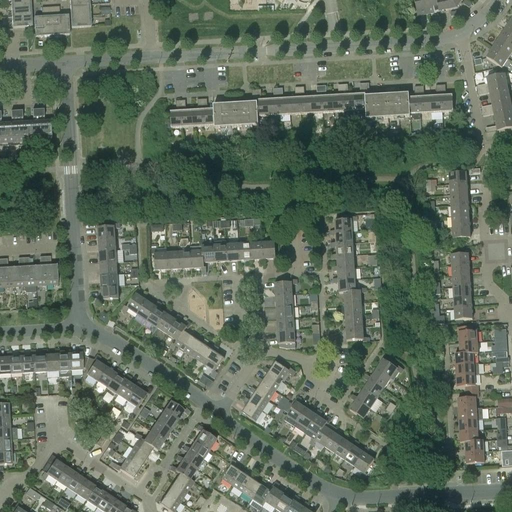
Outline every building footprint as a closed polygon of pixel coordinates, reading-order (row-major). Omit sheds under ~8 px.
[(417,17),(428,15),(425,0),(413,0),(414,0),(417,17)] [(425,0),(428,15),(439,13),(435,0),(425,0)] [(435,0),(439,13),(457,9),(461,3),(455,0),(435,0)] [(31,17),(30,6),(11,7),(12,18),(31,17)] [(70,7),(70,18),(90,17),(89,6),(70,7)] [(12,18),(12,29),(32,28),(31,17),(12,18)] [(68,17),(51,18),(52,37),(69,36),(68,17)] [(90,17),(70,18),(71,29),(91,28),(90,17)] [(35,38),(52,37),(51,18),(33,19),(35,38)] [(511,37),(504,32),(498,41),(511,49),(511,37)] [(511,49),(498,41),(492,50),(508,60),(511,53),(511,49)] [(508,60),(492,50),(486,59),(502,69),(508,60)] [(488,90),(507,86),(505,75),(486,79),(488,90)] [(366,121),(377,120),(376,97),(369,97),(369,84),(364,85),(364,91),(365,95),(366,112),(366,121)] [(509,97),(507,86),(488,90),(491,100),(509,97)] [(258,127),(258,118),(257,101),(257,97),(256,91),(252,91),(252,104),(246,105),(247,128),(258,127)] [(365,95),(354,96),(355,112),(366,112),(365,95)] [(409,95),(397,96),(399,119),(410,118),(409,99),(409,95)] [(343,96),(332,97),(333,114),(344,113),(343,96)] [(344,113),(355,112),(354,96),(343,96),(344,113)] [(377,120),(388,119),(387,96),(376,97),(377,120)] [(388,119),(399,119),(397,96),(387,96),(388,119)] [(452,96),(441,97),(442,114),(453,113),(452,96)] [(323,114),(333,114),(332,97),(322,98),(323,114)] [(431,114),(442,114),(441,97),(430,98),(431,114)] [(493,111),(511,107),(509,97),(491,100),(493,111)] [(301,116),(312,115),(311,98),(300,99),(301,116)] [(322,98),(311,98),(312,115),(323,114),(322,98)] [(419,98),(409,99),(410,118),(410,122),(421,121),(420,115),(419,98)] [(430,98),(419,98),(420,115),(431,114),(430,98)] [(300,99),(289,100),(290,116),(301,116),(300,99)] [(268,118),(279,117),(278,100),(267,101),(268,118)] [(279,117),(290,116),(289,100),(278,100),(279,117)] [(258,118),(268,118),(267,101),(257,101),(258,118)] [(235,105),(224,106),(226,129),(236,128),(235,105)] [(236,128),(247,128),(246,105),(235,105),(236,128)] [(214,130),(226,129),(224,106),(213,106),(213,110),(214,127),(214,130)] [(511,118),(511,112),(511,107),(493,111),(495,122),(511,118)] [(204,128),(214,127),(213,110),(203,111),(204,128)] [(40,143),(38,111),(32,111),(33,123),(28,124),(29,143),(40,143)] [(38,111),(40,143),(51,142),(50,122),(44,123),(43,111),(38,111)] [(203,111),(192,112),(193,128),(204,128),(203,111)] [(18,144),(16,112),(10,113),(11,125),(6,125),(7,144),(18,144)] [(29,143),(28,124),(22,124),(22,112),(16,112),(18,144),(29,143)] [(182,129),(181,112),(170,113),(171,130),(182,129)] [(182,129),(193,128),(192,112),(181,112),(182,129)] [(511,129),(511,118),(495,122),(497,132),(511,129)] [(449,175),(449,186),(467,185),(466,174),(449,175)] [(467,185),(449,186),(450,197),(467,196),(467,185)] [(450,197),(451,208),(468,207),(467,196),(450,197)] [(468,207),(451,208),(451,219),(469,217),(468,207)] [(451,219),(452,229),(469,228),(469,217),(451,219)] [(335,222),(335,232),(335,234),(352,233),(351,223),(357,223),(356,218),(351,218),(351,221),(335,222)] [(373,220),(365,221),(366,232),(374,231),(373,220)] [(98,229),(98,241),(115,240),(114,230),(120,230),(119,225),(114,225),(114,228),(98,229)] [(469,228),(452,229),(453,240),(470,239),(469,228)] [(353,245),(352,233),(335,234),(335,232),(330,232),(330,237),(336,237),(336,244),(336,246),(353,245)] [(188,240),(187,239),(181,240),(179,246),(181,248),(186,247),(188,244),(188,240)] [(115,240),(98,241),(99,253),(116,252),(115,240)] [(214,243),(214,247),(215,264),(227,263),(226,246),(226,242),(214,243)] [(251,262),(263,261),(262,244),(250,245),(251,262)] [(275,244),(262,244),(263,261),(273,260),(274,266),(278,265),(278,260),(276,260),(275,244)] [(337,258),(353,257),(353,245),(336,246),(336,244),(331,244),(331,249),(336,249),(337,256),(337,258)] [(250,245),(238,246),(239,262),(251,262),(250,245)] [(227,263),(239,262),(238,246),(226,246),(227,263)] [(203,264),(204,264),(215,264),(214,247),(204,248),(202,248),(202,253),(203,253),(203,264)] [(200,248),(190,248),(191,253),(192,270),(201,269),(204,269),(204,264),(203,264),(203,253),(202,253),(202,248),(200,248)] [(155,272),(168,271),(167,255),(156,255),(156,250),(152,250),(152,256),(154,256),(155,272)] [(99,253),(100,265),(116,264),(116,252),(99,253)] [(180,271),(192,270),(191,253),(179,254),(180,271)] [(179,254),(167,255),(168,271),(180,271),(179,254)] [(451,267),(469,266),(468,255),(451,256),(451,267)] [(354,269),(353,257),(337,258),(337,256),(331,256),(332,261),(337,261),(337,268),(338,270),(354,269)] [(377,266),(377,256),(368,257),(368,267),(377,266)] [(40,267),(34,268),(36,287),(46,286),(45,258),(39,258),(40,267)] [(45,258),(46,286),(58,286),(56,266),(51,267),(50,258),(45,258)] [(18,269),(13,269),(14,288),(25,288),(23,259),(18,259),(18,269)] [(28,259),(23,259),(25,288),(36,287),(34,268),(29,268),(28,259)] [(7,260),(2,260),(3,289),(14,288),(13,269),(7,269),(7,260)] [(116,264),(100,265),(100,277),(117,276),(116,264)] [(469,277),(469,266),(451,267),(452,278),(469,277)] [(338,270),(337,268),(332,268),(332,273),(338,273),(338,280),(338,282),(355,281),(354,269),(338,270)] [(100,277),(101,289),(118,288),(117,276),(100,277)] [(470,288),(469,277),(452,278),(453,289),(470,288)] [(356,293),(355,281),(338,282),(338,280),(333,280),(333,285),(338,285),(339,295),(344,295),(344,294),(356,293)] [(276,297),(292,296),(291,286),(297,286),(297,281),(291,281),(291,284),(275,285),(276,297)] [(102,299),(96,300),(97,304),(103,304),(103,306),(106,306),(106,301),(119,301),(118,288),(101,289),(102,299)] [(471,299),(470,288),(453,289),(453,300),(471,299)] [(344,294),(344,295),(344,306),(361,305),(360,295),(366,294),(366,290),(360,290),(360,292),(356,293),(344,294)] [(137,316),(146,302),(136,295),(127,309),(125,307),(122,312),(126,315),(129,310),(137,316)] [(276,297),(276,309),(293,308),(292,296),(276,297)] [(471,310),(471,299),(453,300),(454,311),(471,310)] [(154,308),(146,302),(137,316),(147,323),(156,309),(158,310),(161,306),(157,303),(154,308)] [(361,305),(344,306),(345,318),(362,317),(361,305)] [(293,308),(276,309),(277,321),(293,320),(293,308)] [(147,323),(157,329),(166,315),(168,317),(171,312),(167,310),(164,314),(158,310),(156,309),(147,323)] [(472,321),(471,310),(454,311),(455,322),(472,321)] [(103,314),(98,320),(104,324),(109,318),(103,314)] [(157,329),(167,336),(176,322),(178,323),(181,319),(177,316),(174,321),(168,317),(166,315),(157,329)] [(345,318),(346,330),(363,329),(362,317),(345,318)] [(277,321),(278,333),(294,332),(293,320),(277,321)] [(167,336),(177,342),(177,343),(184,333),(187,329),(188,330),(191,325),(187,323),(184,327),(178,323),(176,322),(167,336)] [(458,329),(459,345),(477,344),(476,333),(473,333),(473,328),(458,329)] [(363,329),(346,330),(347,342),(363,341),(363,344),(369,344),(368,339),(363,339),(363,329)] [(294,332),(278,333),(278,346),(279,346),(279,349),(287,350),(295,350),(294,332)] [(176,347),(185,353),(194,339),(184,333),(177,343),(177,342),(174,346),(172,344),(169,349),(173,352),(176,347)] [(194,339),(185,353),(195,360),(204,346),(206,347),(209,343),(205,340),(202,345),(194,339)] [(154,342),(151,348),(156,351),(159,345),(154,342)] [(478,355),(477,344),(459,345),(460,355),(460,356),(473,355),(478,355)] [(204,346),(195,360),(205,366),(214,352),(216,354),(219,349),(215,347),(212,351),(206,347),(204,346)] [(69,355),(70,372),(82,371),(81,355),(84,355),(84,349),(79,349),(79,355),(69,355)] [(45,357),(46,373),(58,373),(57,356),(55,356),(47,357),(47,351),(42,351),(43,357),(45,357)] [(70,377),(70,372),(69,355),(59,356),(59,351),(54,351),(55,356),(57,356),(58,373),(58,378),(70,377)] [(34,374),(46,373),(45,357),(43,357),(35,357),(35,352),(30,352),(31,358),(33,357),(34,374)] [(224,359),(216,354),(214,352),(205,366),(213,372),(210,377),(214,379),(217,374),(215,373),(224,359)] [(495,358),(495,360),(496,364),(502,364),(509,363),(509,359),(507,359),(506,352),(492,353),(492,358),(495,358)] [(10,376),(22,375),(21,358),(19,358),(11,359),(11,353),(7,354),(7,359),(9,359),(10,376)] [(22,375),(34,374),(33,357),(31,358),(23,358),(23,353),(19,353),(19,358),(21,358),(22,375)] [(460,355),(455,355),(455,367),(473,366),(473,359),(478,359),(478,355),(473,355),(460,356),(460,355)] [(86,376),(97,383),(106,369),(97,363),(100,359),(96,356),(93,361),(95,363),(86,376)] [(0,376),(10,376),(9,359),(7,359),(0,359),(0,376)] [(376,371),(390,380),(393,382),(399,374),(400,375),(403,371),(398,368),(397,370),(383,361),(376,371)] [(269,373),(282,383),(288,374),(293,377),(295,373),(290,370),(289,372),(276,363),(270,372),(269,373)] [(217,374),(218,375),(222,370),(224,367),(221,365),(215,373),(217,374)] [(455,367),(456,377),(474,377),(479,376),(479,366),(473,366),(455,367)] [(97,383),(107,390),(116,376),(118,377),(121,372),(117,370),(114,374),(106,369),(97,383)] [(262,384),(276,393),(282,383),(269,373),(270,372),(265,369),(263,372),(267,375),(263,382),(262,384)] [(384,390),(390,380),(376,371),(371,379),(367,376),(364,380),(369,383),(370,381),(384,390)] [(201,375),(197,382),(208,388),(212,382),(201,375)] [(107,390),(117,396),(126,382),(128,383),(131,379),(127,376),(124,381),(118,377),(116,376),(107,390)] [(474,377),(456,377),(457,389),(465,388),(466,394),(478,393),(478,387),(475,387),(474,377)] [(255,393),(269,403),(276,393),(262,384),(263,382),(259,379),(256,382),(261,385),(257,392),(255,393)] [(363,391),(377,400),(384,390),(370,381),(369,383),(363,391)] [(117,396),(127,403),(136,389),(138,390),(141,386),(137,383),(134,388),(128,383),(126,382),(117,396)] [(136,389),(127,403),(135,408),(132,413),(136,416),(139,411),(137,409),(146,396),(138,390),(136,389)] [(249,403),(262,413),(269,403),(255,393),(257,392),(252,389),(250,392),(254,395),(250,402),(249,403)] [(370,410),(377,400),(363,391),(358,399),(356,401),(370,410)] [(478,399),(478,393),(466,394),(466,400),(457,400),(458,411),(476,410),(475,399),(478,399)] [(356,401),(358,399),(353,396),(351,400),(355,403),(350,411),(363,421),(370,410),(356,401)] [(287,418),(284,421),(295,428),(307,411),(298,405),(301,401),(297,398),(294,403),(296,404),(287,418)] [(249,403),(250,402),(245,399),(243,402),(247,405),(242,414),(256,423),(262,413),(249,403)] [(511,400),(498,401),(498,409),(511,408),(511,400)] [(163,413),(177,422),(183,414),(187,417),(190,413),(185,410),(184,412),(170,403),(163,413)] [(0,418),(9,418),(8,405),(0,405),(0,418)] [(482,410),(476,410),(458,411),(459,422),(477,421),(483,421),(482,410)] [(307,411),(295,428),(305,435),(307,431),(316,417),(318,418),(321,414),(318,411),(315,416),(307,411)] [(170,432),(177,422),(163,413),(157,423),(170,432)] [(108,420),(114,423),(117,417),(112,414),(108,420)] [(307,431),(305,435),(312,440),(314,441),(317,437),(317,438),(324,428),(327,425),(328,425),(331,421),(328,418),(325,423),(318,418),(316,417),(307,431)] [(0,430),(9,430),(9,418),(0,418),(0,430)] [(477,432),(477,421),(459,422),(459,433),(477,432)] [(150,433),(164,442),(170,432),(157,423),(150,433)] [(312,440),(309,445),(313,447),(316,443),(325,448),(334,434),(336,431),(328,425),(327,425),(324,428),(317,438),(317,437),(314,441),(312,440)] [(201,434),(195,442),(209,451),(216,441),(202,432),(204,430),(199,427),(196,431),(201,434)] [(16,429),(9,430),(0,430),(0,442),(10,442),(17,441),(16,429)] [(478,443),(478,442),(477,432),(459,433),(460,444),(465,444),(465,443),(478,443)] [(157,453),(164,442),(150,433),(144,442),(143,443),(153,449),(153,450),(157,453)] [(334,434),(325,448),(335,455),(344,441),(346,442),(349,438),(345,435),(342,440),(334,434)] [(101,437),(96,445),(100,448),(106,441),(101,437)] [(140,440),(138,442),(133,450),(146,459),(153,450),(153,449),(143,443),(144,442),(140,440)] [(344,441),(335,455),(345,462),(354,448),(356,449),(359,445),(355,442),(352,447),(346,442),(344,441)] [(0,454),(11,454),(10,442),(0,442),(0,454)] [(202,461),(209,451),(195,442),(190,450),(185,447),(183,451),(187,454),(188,452),(202,461)] [(465,443),(465,444),(465,454),(483,453),(483,442),(478,442),(478,443),(465,443)] [(354,448),(345,462),(355,468),(364,454),(366,456),(369,451),(365,449),(362,453),(356,449),(354,448)] [(140,469),(146,459),(133,450),(126,460),(140,469)] [(511,451),(501,452),(502,468),(511,467),(511,451)] [(188,452),(187,454),(183,460),(179,457),(176,461),(180,464),(182,462),(196,471),(202,461),(188,452)] [(484,465),(483,453),(465,454),(466,465),(484,465)] [(12,466),(11,454),(0,454),(0,472),(3,472),(3,467),(12,466)] [(364,454),(355,468),(363,474),(360,478),(364,481),(367,476),(365,475),(374,461),(366,456),(364,454)] [(140,469),(126,460),(120,469),(116,466),(113,470),(118,473),(119,471),(133,480),(140,469)] [(222,480),(232,487),(242,473),(233,468),(236,463),(232,461),(229,466),(231,467),(222,480)] [(48,477),(56,483),(65,468),(55,462),(51,467),(47,464),(42,472),(44,474),(41,479),(45,481),(48,477)] [(189,481),(196,471),(182,462),(180,464),(176,470),(172,467),(169,471),(174,474),(175,473),(179,475),(189,481)] [(56,483),(66,489),(75,475),(77,476),(80,472),(76,469),(73,474),(65,468),(56,483)] [(242,473),(232,487),(242,494),(252,480),(253,481),(256,477),(253,474),(250,479),(242,473)] [(66,489),(76,496),(85,482),(87,483),(90,479),(86,476),(83,480),(77,476),(75,475),(66,489)] [(193,483),(189,481),(179,475),(172,485),(186,494),(193,483)] [(252,480),(242,494),(252,501),(261,487),(263,488),(266,483),(263,481),(260,485),(253,481),(252,480)] [(76,496),(86,502),(95,488),(97,490),(100,485),(96,483),(93,487),(87,483),(85,482),(76,496)] [(180,504),(186,494),(172,485),(166,495),(180,504)] [(261,487),(252,501),(263,508),(265,504),(265,503),(271,493),(263,488),(261,487)] [(86,502),(96,509),(105,495),(107,496),(110,492),(106,489),(103,494),(97,490),(95,488),(86,502)] [(265,503),(265,504),(275,510),(284,496),(286,497),(289,493),(285,490),(282,495),(276,491),(274,489),(271,493),(265,503)] [(36,502),(40,497),(29,490),(25,495),(36,502)] [(96,509),(100,511),(108,511),(115,502),(117,503),(120,498),(116,496),(113,500),(107,496),(105,495),(96,509)] [(174,511),(180,504),(166,495),(159,505),(169,511),(174,511)] [(284,496),(275,510),(278,511),(287,511),(294,502),(296,504),(299,499),(295,497),(292,501),(286,497),(284,496)] [(108,511),(122,511),(125,508),(127,510),(130,505),(126,502),(123,507),(117,503),(115,502),(108,511)] [(294,502),(287,511),(302,511),(304,509),(306,511),(309,506),(305,503),(302,508),(296,504),(294,502)]
